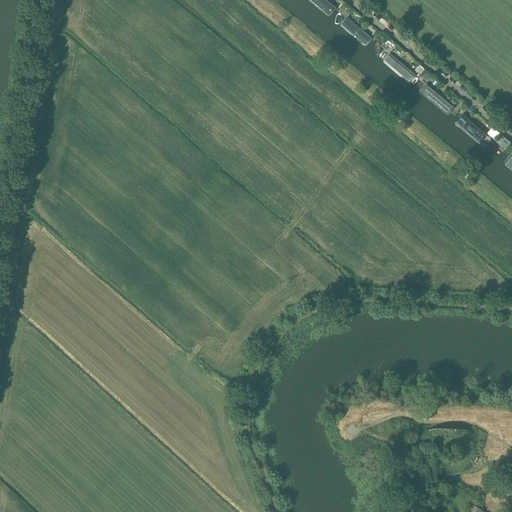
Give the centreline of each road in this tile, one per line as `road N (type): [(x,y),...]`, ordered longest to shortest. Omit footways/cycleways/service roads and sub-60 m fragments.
road 1 (unclassified): [(37,0),(0,217)]
road 2 (unclassified): [(511,137),(348,0)]
road 3 (track): [(198,349),(185,370),(211,397),(256,511)]
